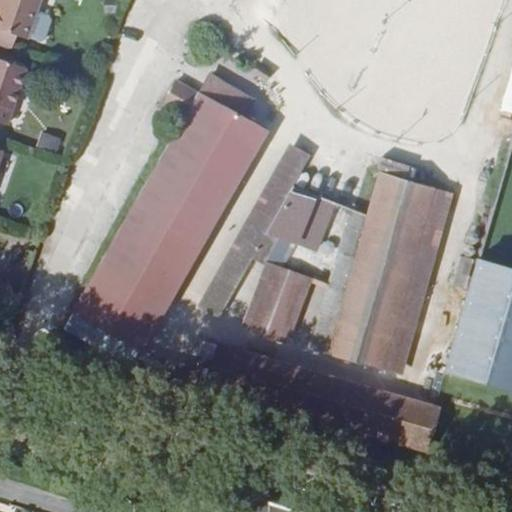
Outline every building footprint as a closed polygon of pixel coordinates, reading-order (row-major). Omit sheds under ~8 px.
[(41,0),(0,0),(0,28),(16,34),(28,38),(41,0)] [(108,0),(106,0),(107,11),(115,11),(115,0),(108,0)] [(16,34),(0,28),(0,43),(11,48),(16,34)] [(0,121),(7,124),(26,67),(0,58),(0,121)] [(254,102),(210,77),(200,94),(185,120),(250,159),(265,134),(243,121),(254,102)] [(185,120),(200,94),(176,80),(161,106),(185,120)] [(74,312),(140,349),(250,159),(185,120),(74,312)] [(46,134),(41,148),(56,153),(61,139),(46,134)] [(266,233),(289,193),(309,158),(292,150),(200,311),(215,320),(266,233)] [(424,186),(380,173),(366,215),(351,211),(311,350),(374,368),(424,186)] [(445,193),(424,186),(374,368),(396,374),(445,193)] [(312,201),(289,193),(266,233),(296,243),(312,201)] [(328,207),(312,201),(296,243),(313,249),(328,207)] [(511,271),(477,261),(446,369),(511,388),(511,271)] [(302,279),(272,269),(248,333),(280,344),(302,279)] [(130,366),(140,349),(74,312),(64,330),(130,366)] [(209,360),(214,344),(201,340),(196,356),(209,360)] [(379,415),(385,393),(214,344),(208,366),(379,415)] [(202,387),(423,451),(435,407),(385,393),(379,415),(208,366),(202,387)]
